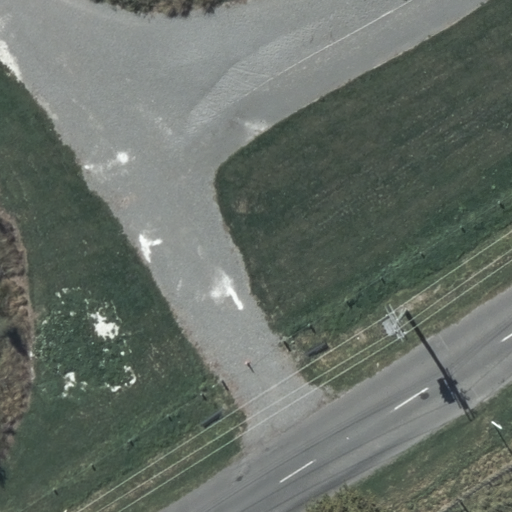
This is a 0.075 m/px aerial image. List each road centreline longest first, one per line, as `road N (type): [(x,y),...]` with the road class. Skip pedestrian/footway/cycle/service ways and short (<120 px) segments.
road 1 (track): [(7,10),(181,233),(309,458)]
road 2 (track): [(0,5),(101,35),(182,44),(265,29),(332,0)]
road 3 (tertiary): [(227,511),(511,327)]
